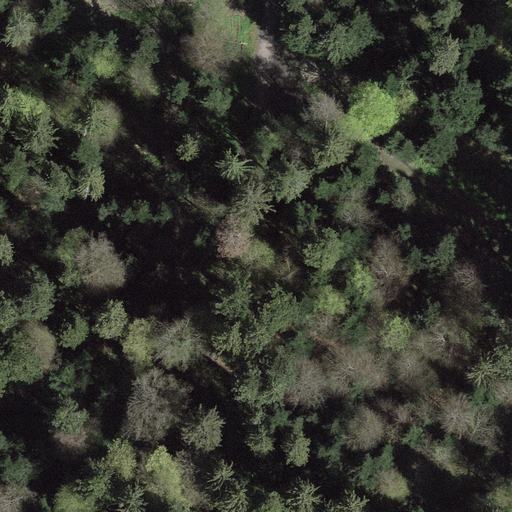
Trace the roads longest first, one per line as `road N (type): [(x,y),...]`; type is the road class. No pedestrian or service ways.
road 1 (track): [(272,0),(270,78),(173,428),(132,466),(21,511)]
road 2 (track): [(270,78),(511,241)]
